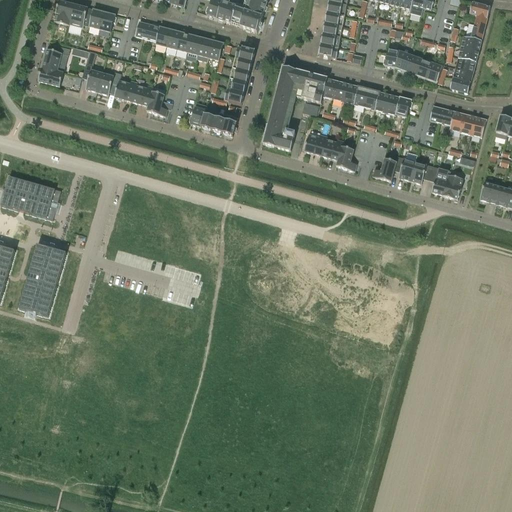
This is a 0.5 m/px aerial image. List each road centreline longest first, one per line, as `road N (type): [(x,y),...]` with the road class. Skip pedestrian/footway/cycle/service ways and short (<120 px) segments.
road 1 (residential): [(52,0),(28,92),(241,150)]
road 2 (residential): [(511,228),(241,150)]
road 3 (residential): [(268,49),(467,107),(511,111)]
road 4 (residential): [(114,174),(318,232)]
road 5 (residential): [(268,49),(91,0)]
road 6 (residential): [(70,331),(114,174)]
